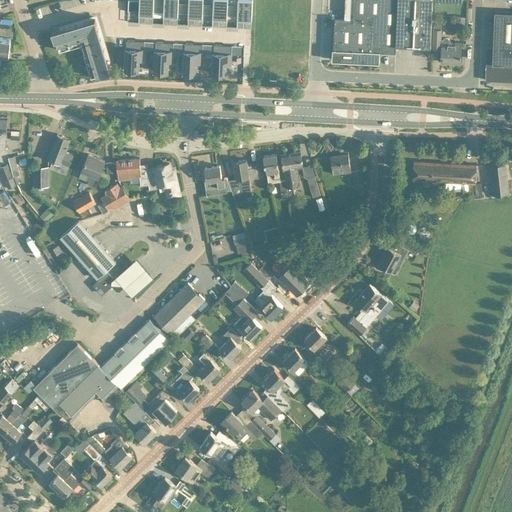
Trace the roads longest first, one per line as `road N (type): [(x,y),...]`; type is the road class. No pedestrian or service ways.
road 1 (tertiary): [(117,493),(345,269),(373,221),(379,123)]
road 2 (unclassified): [(50,293),(89,323),(116,330),(200,247),(181,145)]
road 3 (residential): [(27,27),(102,4),(127,30),(251,36)]
road 4 (track): [(468,437),(317,297)]
road 5 (track): [(436,511),(511,321)]
road 6 (residential): [(181,145),(347,130)]
road 7 (unclassified): [(458,82),(314,74)]
road 8 (primary): [(182,112),(314,119)]
road 9 (primary): [(314,105),(182,98)]
